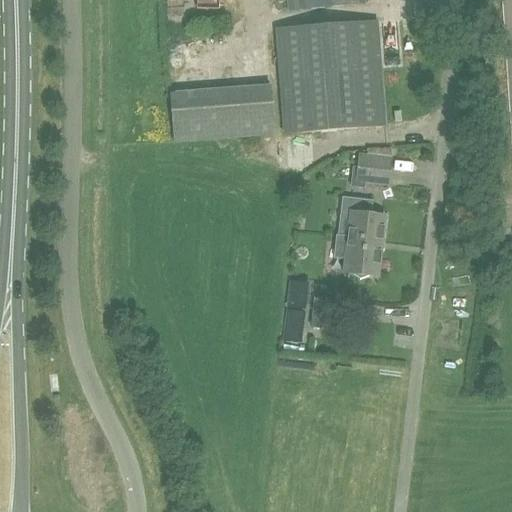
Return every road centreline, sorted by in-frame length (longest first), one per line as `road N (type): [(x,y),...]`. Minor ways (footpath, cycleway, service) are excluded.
road 1 (unclassified): [(70,0),(68,296),(83,368),(127,462),(137,511)]
road 2 (primary): [(15,0),(9,267)]
road 3 (primary): [(20,511),(16,283),(9,267)]
